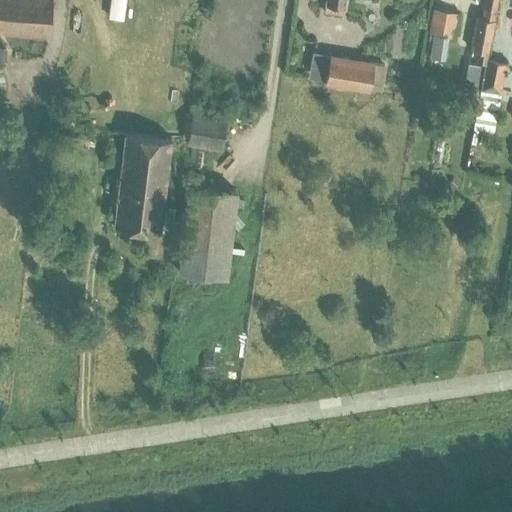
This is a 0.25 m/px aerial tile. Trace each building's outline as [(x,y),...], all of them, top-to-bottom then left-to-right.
[(0,0),(0,30),(49,34),(51,0),(0,0)] [(110,0),(108,16),(123,18),(125,0),(110,0)] [(325,0),(324,10),(343,14),(345,0),(325,0)] [(485,62),(486,56),(497,0),(483,0),(482,16),(477,15),(470,48),(478,49),(476,60),(485,62)] [(433,6),(429,30),(454,35),(458,11),(433,6)] [(433,34),(430,56),(445,58),(448,36),(433,34)] [(325,80),(330,54),(313,51),(308,77),(325,80)] [(330,54),(325,80),(325,82),(369,89),(370,87),(382,89),(386,64),(374,62),(375,60),(331,52),(330,54)] [(480,87),(476,110),(472,127),(494,131),(501,92),(501,91),(506,61),(486,56),(485,62),(480,87)] [(468,61),(464,81),(477,84),(481,63),(468,61)] [(0,66),(0,96),(8,97),(11,67),(0,66)] [(476,110),(480,87),(468,84),(464,107),(476,110)] [(188,137),(188,143),(222,149),(227,116),(192,109),(188,137)] [(188,143),(188,137),(124,131),(113,223),(146,228),(144,244),(159,245),(167,177),(183,179),(188,143)] [(188,183),(180,270),(226,274),(238,188),(188,183)]
